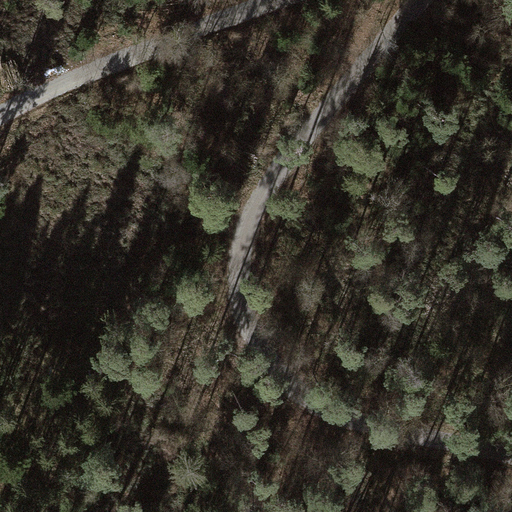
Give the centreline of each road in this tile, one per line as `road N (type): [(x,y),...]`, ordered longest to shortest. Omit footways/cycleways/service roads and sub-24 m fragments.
road 1 (track): [(421,0),(258,194),(240,246),(240,296),(276,373),(325,413),(511,456)]
road 2 (track): [(273,0),(0,119)]
